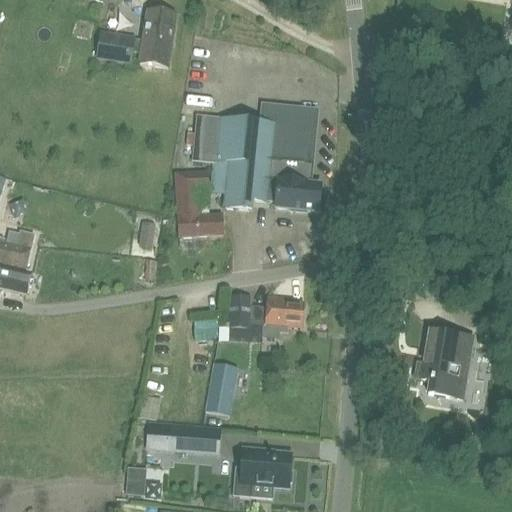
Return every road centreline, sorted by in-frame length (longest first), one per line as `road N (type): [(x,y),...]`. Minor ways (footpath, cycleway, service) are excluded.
road 1 (unclassified): [(339,511),(364,260),(360,52)]
road 2 (residential): [(360,52),(511,74)]
